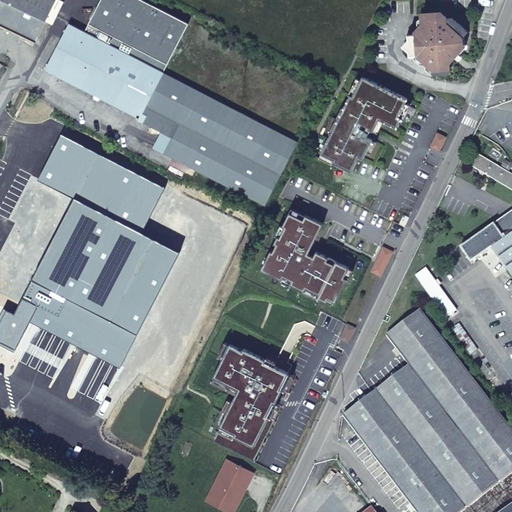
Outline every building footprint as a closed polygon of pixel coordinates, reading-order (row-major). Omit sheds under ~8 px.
[(52,22),(56,15),(63,0),(0,0),(0,23),(36,40),(46,19),(52,22)] [(99,0),(84,30),(68,22),(45,67),(140,117),(146,104),(179,121),(164,150),(265,203),(298,140),(163,70),(188,21),(146,0),(99,0)] [(421,11),(422,22),(422,31),(415,31),(407,32),(408,56),(427,55),(427,62),(432,62),(432,71),(444,71),(448,67),(448,61),(458,50),(456,48),(462,41),(461,34),(466,28),(452,15),(441,18),(441,10),(421,11)] [(408,97),(363,75),(359,83),(353,95),(350,93),(343,107),(346,109),(334,133),(331,131),(322,152),(334,158),(333,161),(352,170),(359,155),(363,157),(366,150),(372,139),(366,136),(371,128),(373,129),(379,117),(384,120),(397,126),(402,117),(399,115),(406,101),(408,97)] [(354,80),(348,92),(350,93),(353,95),(359,83),(354,80)] [(406,101),(399,115),(402,117),(403,118),(411,104),(406,101)] [(334,133),(346,109),(343,107),(341,106),(329,130),(331,131),(334,133)] [(379,117),(373,129),(378,132),(384,120),(379,117)] [(441,149),(447,136),(439,132),(433,145),(441,149)] [(372,139),(366,150),(371,153),(377,141),(372,139)] [(334,158),(322,152),(320,156),(332,163),(333,161),(334,158)] [(511,172),(479,153),(472,164),(511,187),(511,172)] [(292,208),(290,212),(304,219),(306,214),(292,208)] [(271,250),(262,270),(283,280),(285,276),(293,281),(292,284),(306,291),(308,288),(321,294),(319,297),(328,302),(330,298),(337,302),(349,278),(346,277),(351,267),(337,260),(336,263),(329,260),(330,257),(317,251),(315,256),(309,253),(324,223),(306,214),(304,219),(290,212),(283,226),(285,227),(281,237),(278,236),(275,244),(277,245),(274,252),(271,250)] [(511,213),(463,248),(474,263),(495,249),(503,260),(509,269),(511,273),(511,213)] [(283,226),(281,225),(277,235),(278,236),(281,237),(285,227),(283,226)] [(506,271),(509,269),(503,260),(499,263),(506,271)] [(355,269),(351,267),(346,277),(349,278),(350,279),(355,269)] [(293,281),(285,276),(283,280),(282,281),(291,286),(292,284),(293,281)] [(424,284),(451,320),(457,316),(461,313),(450,299),(434,277),(424,284)] [(321,294),(308,288),(306,291),(305,292),(319,299),(319,297),(321,294)] [(418,511),(461,511),(511,473),(511,426),(423,310),(389,336),(411,365),(345,416),(418,511)] [(454,329),(473,354),(480,349),(461,324),(454,329)] [(215,442),(256,462),(297,380),(289,376),(290,373),(288,372),(276,366),(281,358),(236,336),(232,344),(225,359),(216,377),(241,389),(239,394),(235,401),(229,414),(215,442)] [(228,342),(221,357),(225,359),(232,344),(228,342)] [(241,389),(216,377),(214,381),(239,394),(241,389)] [(229,414),(235,401),(232,400),(226,412),(229,414)] [(229,460),(212,496),(230,505),(227,510),(231,511),(236,511),(256,473),(229,460)] [(53,490),(46,486),(43,491),(51,494),(53,490)] [(212,496),(209,501),(227,510),(230,505),(212,496)]
